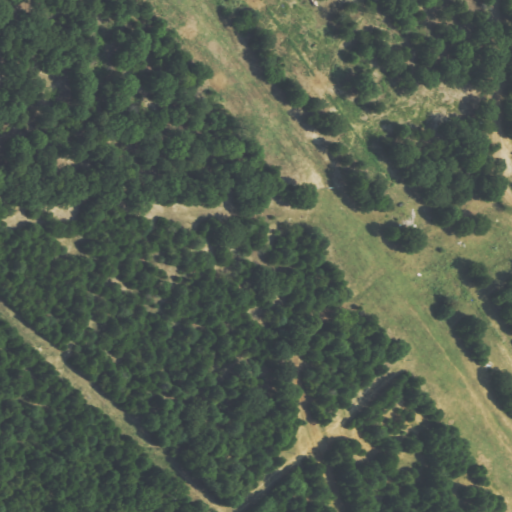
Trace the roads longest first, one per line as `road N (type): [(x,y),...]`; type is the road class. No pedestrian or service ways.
road 1 (residential): [(502,149),(320,284),(284,351),(297,417),(344,511)]
road 2 (residential): [(511,162),(502,149),(497,0)]
